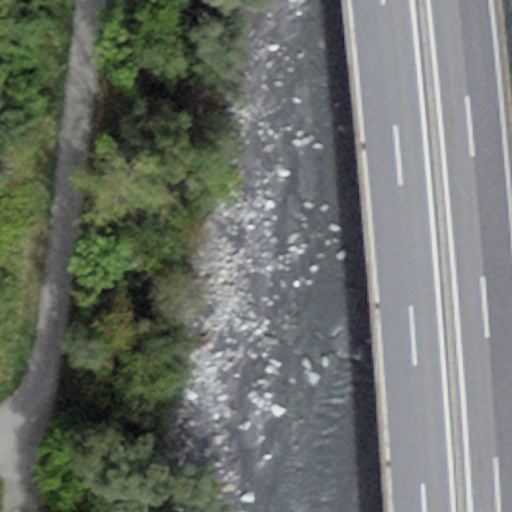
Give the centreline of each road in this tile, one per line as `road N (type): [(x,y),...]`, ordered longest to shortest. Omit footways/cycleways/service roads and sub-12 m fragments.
road 1 (trunk): [(495,511),(483,281),(454,0)]
road 2 (trunk): [(379,0),(407,281),(419,511)]
road 3 (track): [(37,404),(102,0)]
